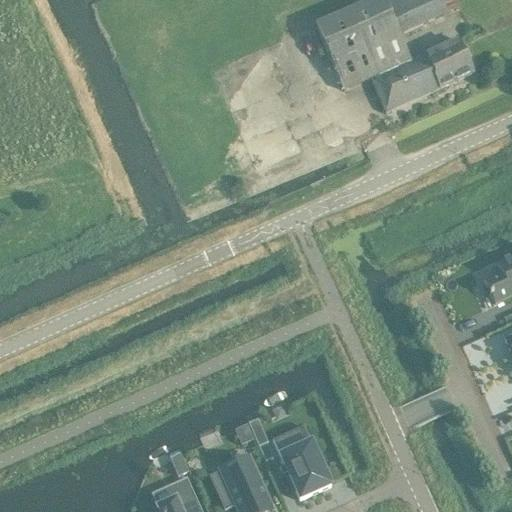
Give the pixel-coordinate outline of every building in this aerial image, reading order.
[(461,42),(441,51),(409,65),(398,38),(446,16),(446,15),(458,10),(454,0),(378,0),(315,28),(344,94),(371,82),(386,115),(476,75),(461,42)] [(500,276),(483,284),(494,308),(511,299),(511,260),(496,267),(500,276)] [(246,428),(235,433),(242,448),(253,443),(246,428)] [(303,429),(272,443),(299,503),(330,489),(303,429)] [(266,446),(258,449),(265,464),(273,461),(266,446)] [(233,475),(222,480),(235,509),(236,511),(271,511),(249,461),(230,469),(233,475)] [(185,469),(176,473),(178,478),(187,474),(185,469)] [(157,511),(199,511),(186,482),(167,490),(173,503),(157,510),(157,511)]
